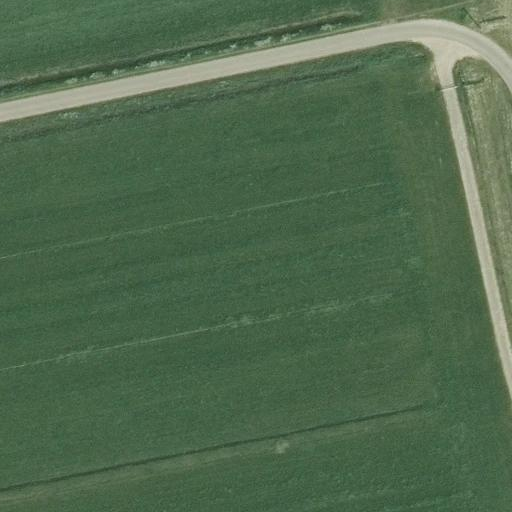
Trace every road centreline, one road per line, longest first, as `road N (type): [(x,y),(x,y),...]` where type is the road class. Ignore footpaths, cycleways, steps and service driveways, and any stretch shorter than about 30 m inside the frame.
road 1 (unclassified): [(0,113),(409,30),(467,39),(511,77)]
road 2 (track): [(442,31),(443,71),(511,368)]
